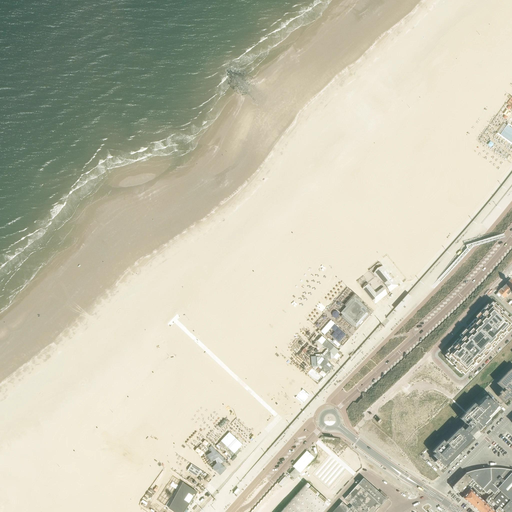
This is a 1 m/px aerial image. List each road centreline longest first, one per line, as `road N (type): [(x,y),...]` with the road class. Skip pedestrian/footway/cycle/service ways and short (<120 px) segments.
road 1 (residential): [(511,237),(333,412)]
road 2 (residential): [(239,511),(322,424)]
